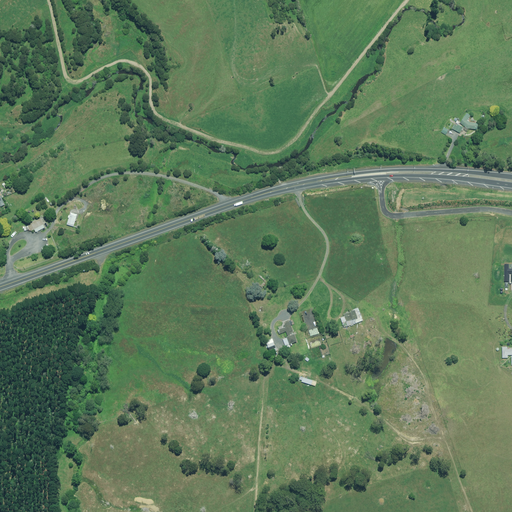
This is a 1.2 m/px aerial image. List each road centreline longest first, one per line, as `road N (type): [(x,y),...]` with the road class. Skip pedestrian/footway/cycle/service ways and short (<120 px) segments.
road 1 (trunk): [(0,287),(250,197),(341,178)]
road 2 (trunk): [(341,178),(392,170),(511,176)]
road 3 (trunk): [(511,185),(341,178)]
